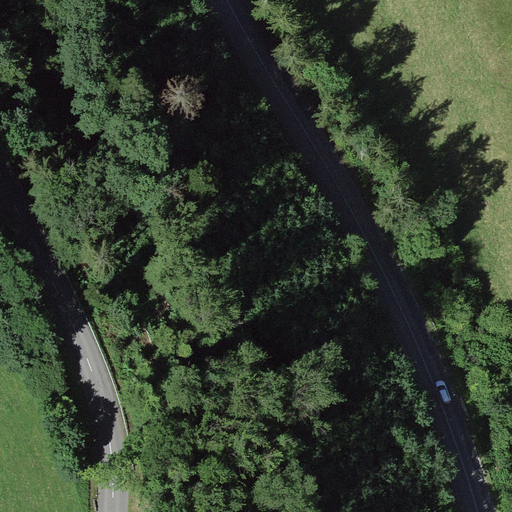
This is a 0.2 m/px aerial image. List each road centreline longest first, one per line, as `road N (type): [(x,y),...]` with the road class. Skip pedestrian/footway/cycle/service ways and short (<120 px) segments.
road 1 (tertiary): [(473,511),(440,403),(346,207),(229,0)]
road 2 (tertiary): [(0,184),(88,364),(111,441),(111,511)]
